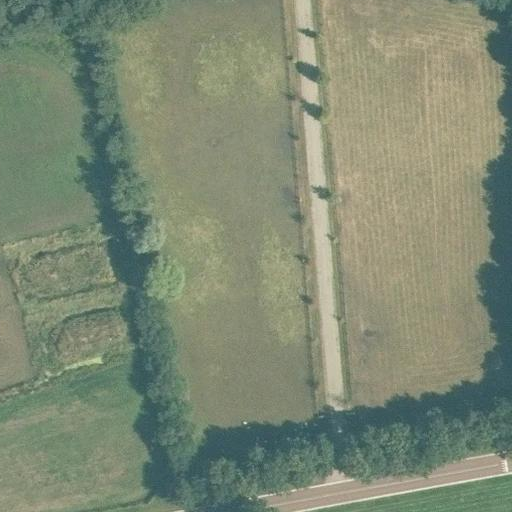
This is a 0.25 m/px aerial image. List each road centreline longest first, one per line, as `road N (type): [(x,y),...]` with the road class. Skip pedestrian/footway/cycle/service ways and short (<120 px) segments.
road 1 (unknown): [(343,492),(305,0)]
road 2 (tertiary): [(238,511),(511,461)]
